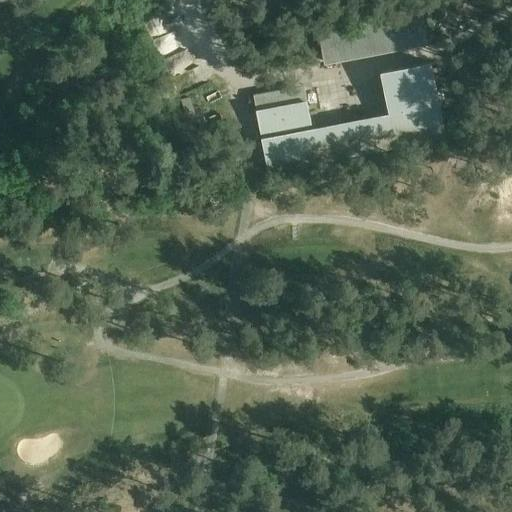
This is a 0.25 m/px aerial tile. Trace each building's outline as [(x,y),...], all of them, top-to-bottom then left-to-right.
[(145,9),(152,22),(169,14),(163,1),(145,9)] [(325,62),(429,43),(423,9),(319,28),(325,62)] [(155,44),(179,33),(171,18),(148,30),(155,44)] [(269,172),(447,139),(432,61),(381,70),(389,113),(313,127),(304,85),(254,94),(269,172)] [(166,85),(184,81),(179,63),(161,68),(166,85)]
